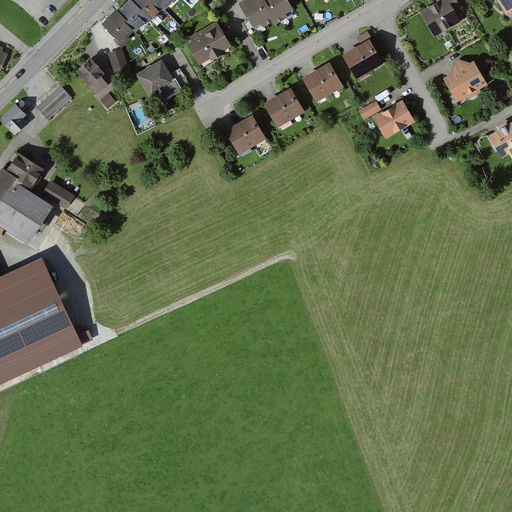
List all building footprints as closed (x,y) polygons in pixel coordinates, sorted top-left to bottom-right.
[(113,11),(99,25),(123,48),(131,40),(127,36),(132,31),(134,33),(147,20),(149,22),(159,11),(161,12),(173,0),(175,0),(183,7),(190,0),(131,0),(130,1),(128,0),(127,0),(115,13),(113,11)] [(243,0),(236,4),(250,30),(259,25),(261,30),(293,12),(286,0),(243,0)] [(437,3),(421,12),(434,36),(461,21),(455,11),(459,8),(454,0),(436,0),(435,1),(437,3)] [(511,10),(511,0),(497,0),(506,14),(511,10)] [(214,24),(184,41),(198,65),(228,49),(214,24)] [(368,42),(342,56),(355,81),(382,67),(368,42)] [(124,51),(109,55),(114,72),(129,68),(124,51)] [(110,83),(89,59),(73,73),(95,97),(110,83)] [(171,75),(164,62),(138,75),(153,106),(192,87),(183,69),(171,75)] [(452,76),(444,80),(456,104),(490,86),(478,62),(469,67),(461,63),(454,66),(452,76)] [(328,66),(301,80),(314,104),(341,90),(328,66)] [(74,100),(62,87),(38,108),(50,121),(74,100)] [(290,92),(263,106),(276,131),(303,117),(290,92)] [(116,104),(109,96),(103,102),(111,109),(116,104)] [(403,102),(374,119),(387,141),(416,125),(403,102)] [(26,117),(15,106),(0,120),(0,121),(15,137),(26,126),(22,121),(26,117)] [(252,119),(225,133),(238,157),(265,143),(252,119)] [(511,124),(488,138),(501,161),(507,157),(511,164),(511,163),(511,124)] [(44,173),(17,155),(5,174),(0,171),(0,235),(3,231),(26,246),(50,209),(29,195),(44,173)] [(74,195),(51,182),(43,196),(66,209),(74,195)] [(2,280),(0,280),(0,388),(95,346),(90,333),(77,338),(43,261),(2,280)]
